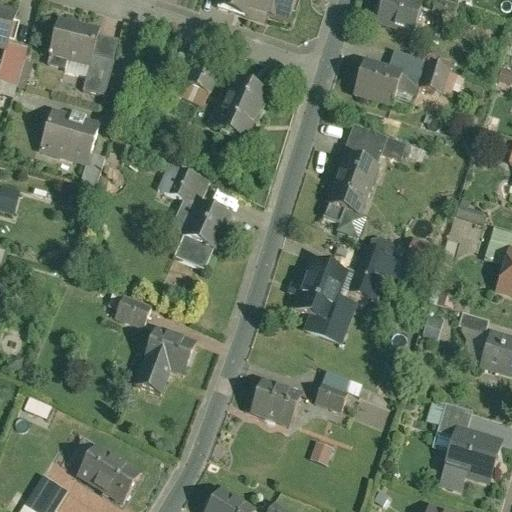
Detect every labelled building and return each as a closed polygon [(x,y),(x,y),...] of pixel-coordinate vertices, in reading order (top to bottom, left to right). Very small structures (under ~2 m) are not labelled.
[(288,28),(298,0),(218,0),(215,10),(244,20),(246,13),(288,28)] [(387,0),(379,27),(415,38),(426,0),(387,0)] [(438,1),(433,15),(457,22),(462,9),(438,1)] [(19,14),(0,7),(0,51),(8,53),(11,44),(19,14)] [(101,31),(61,20),(51,58),(91,69),(94,57),(99,37),(101,31)] [(99,37),(94,57),(115,63),(120,43),(99,37)] [(30,49),(11,44),(8,53),(0,80),(0,81),(20,87),(23,74),(27,62),(30,49)] [(116,64),(115,63),(94,57),(91,69),(84,92),(106,98),(116,64)] [(168,88),(183,95),(197,64),(182,57),(168,88)] [(36,65),(27,62),(23,74),(33,77),(36,65)] [(405,74),(367,62),(356,99),(395,110),(400,92),(404,78),(405,74)] [(181,98),(206,110),(222,75),(197,64),(183,95),(181,98)] [(426,77),(421,91),(446,98),(453,73),(429,66),(426,77)] [(404,78),(400,92),(419,98),(421,91),(426,77),(416,74),(414,80),(404,78)] [(511,79),(511,76),(504,74),(501,83),(510,85),(511,79)] [(249,145),(270,94),(236,81),(223,113),(217,127),(215,131),(249,145)] [(103,125),(55,110),(41,154),(89,169),(93,156),(103,125)] [(217,127),(223,113),(217,111),(212,125),(217,127)] [(346,157),(378,169),(383,154),(402,161),(408,148),(355,128),(344,156),(346,157)] [(109,161),(93,156),(89,169),(83,187),(100,192),(109,161)] [(378,169),(346,157),(328,207),(347,214),(364,220),(382,171),(378,169)] [(171,197),(181,173),(171,168),(160,192),(171,197)] [(203,207),(212,186),(181,173),(171,197),(189,204),(190,201),(203,207)] [(6,189),(0,211),(0,212),(18,217),(24,194),(6,189)] [(218,253),(232,220),(199,207),(185,240),(216,253),(218,253)] [(490,216),(472,211),(470,219),(488,224),(490,216)] [(364,220),(347,214),(339,235),(360,243),(366,241),(372,223),(364,220)] [(486,265),(506,271),(511,250),(511,235),(498,231),(486,265)] [(364,260),(368,250),(368,248),(336,237),(331,248),(364,260)] [(208,272),(216,253),(185,240),(177,260),(208,272)] [(372,247),(372,251),(388,257),(392,258),(395,256),(396,251),(395,246),(390,243),(382,241),(375,242),(372,247)] [(441,252),(417,241),(407,264),(431,275),(441,252)] [(109,244),(95,248),(100,265),(114,261),(109,244)] [(372,251),(368,250),(364,260),(359,276),(352,293),(373,300),(388,257),(372,251)] [(511,250),(506,271),(498,294),(511,298),(511,250)] [(349,275),(314,263),(296,313),(313,320),(331,326),(339,303),(344,290),(349,275)] [(344,290),(352,293),(359,276),(350,273),(349,275),(344,290)] [(464,290),(443,284),(437,306),(458,312),(464,290)] [(145,333),(153,309),(126,300),(118,323),(145,333)] [(358,309),(339,303),(331,326),(313,320),(308,334),(344,347),(358,309)] [(378,317),(364,312),(357,331),(371,336),(378,317)] [(488,336),(492,324),(465,316),(462,328),(488,336)] [(445,322),(429,318),(424,338),(439,343),(445,322)] [(186,379),(199,344),(157,329),(136,389),(164,399),(173,375),(186,379)] [(511,338),(494,333),(481,372),(511,381),(511,338)] [(332,361),(327,372),(359,385),(363,374),(360,372),(361,369),(351,365),(349,368),(332,361)] [(305,395),(265,380),(252,417),(292,431),(297,416),(304,400),(305,395)] [(325,384),(316,405),(342,416),(351,395),(325,384)] [(315,404),(304,400),(297,416),(306,419),(315,404)] [(436,419),(444,422),(449,406),(435,401),(431,415),(436,419)] [(439,439),(455,444),(460,428),(470,431),(476,414),(449,406),(444,422),(439,439)] [(470,431),(460,428),(455,444),(446,472),(491,486),(505,442),(470,431)] [(56,458),(65,463),(76,447),(67,441),(56,458)] [(72,460),(85,469),(96,451),(83,443),(72,460)] [(335,449),(320,443),(314,457),(330,463),(335,449)] [(146,478),(98,448),(96,451),(85,469),(79,478),(127,508),(146,478)] [(65,463),(56,458),(48,470),(65,481),(74,469),(65,463)] [(47,475),(21,511),(59,511),(73,493),(47,475)] [(261,511),(223,490),(210,511),(261,511)]
